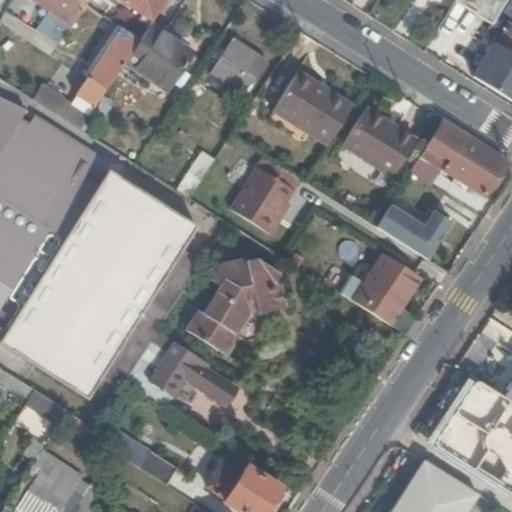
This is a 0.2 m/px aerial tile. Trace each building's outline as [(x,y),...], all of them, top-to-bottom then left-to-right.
[(32,0),(31,4),(48,15),(70,29),(84,9),(78,4),(71,0),(32,0)] [(80,0),(78,4),(84,9),(120,33),(136,44),(146,28),(164,0),(80,0)] [(455,0),(453,4),(490,27),(507,1),(505,0),(455,0)] [(70,29),(48,15),(33,35),(56,50),(70,29)] [(505,37),(511,42),(511,28),(511,29),(507,26),(503,33),(506,36),(505,37)] [(146,28),(136,44),(122,65),(163,93),(189,56),(146,28)] [(69,107),(41,89),(31,103),(78,133),(103,94),(122,65),(136,44),(120,33),(69,107)] [(263,62),(230,39),(207,75),(239,96),(263,62)] [(511,57),(492,45),(471,79),(511,105),(511,57)] [(295,73),(290,80),(322,101),(327,94),(295,73)] [(271,110),(269,113),(326,149),(352,110),(327,94),(322,101),(290,80),(282,94),(287,97),(276,114),(271,110)] [(287,97),(282,94),(271,110),(276,114),(287,97)] [(21,115),(0,105),(0,351),(86,404),(99,381),(119,393),(122,386),(138,361),(145,350),(155,336),(197,265),(178,253),(191,230),(101,175),(92,191),(79,185),(91,162),(29,122),(23,131),(15,126),(21,115)] [(413,143),(364,112),(340,149),(390,180),(413,143)] [(418,159),(483,199),(506,165),(441,124),(418,159)] [(194,191),(210,156),(196,149),(180,185),(194,191)] [(302,184),(268,162),(233,217),(267,239),(302,184)] [(422,228),(389,207),(375,228),(424,261),(449,224),(432,213),(422,228)] [(418,278),(383,255),(354,299),(406,332),(413,321),(397,311),(418,278)] [(216,289),(213,294),(219,298),(206,320),(196,314),(184,333),(199,343),(209,350),(222,329),(226,331),(236,316),(238,311),(236,301),(244,299),(247,308),(252,312),(282,306),(276,282),(273,283),(271,279),(274,275),(255,261),(251,268),(243,270),(241,264),(215,269),(208,283),(213,286),(216,289)] [(216,289),(213,286),(196,314),(206,320),(219,298),(213,294),(216,289)] [(236,301),(238,311),(236,316),(240,315),(247,314),(252,312),(247,308),(244,299),(236,301)] [(226,331),(222,329),(209,350),(213,353),(226,331)] [(155,336),(145,350),(163,360),(164,361),(172,347),(155,336)] [(474,338),(453,369),(454,370),(458,373),(482,388),(503,357),(474,338)] [(138,361),(122,386),(163,411),(182,381),(223,407),(232,391),(201,372),(204,367),(189,358),(172,347),(164,361),(163,360),(156,372),(138,361)] [(2,374),(0,377),(0,385),(26,402),(32,393),(2,374)] [(511,378),(508,376),(495,396),(511,406),(511,378)] [(32,393),(26,402),(58,422),(64,413),(32,393)] [(511,423),(464,395),(442,429),(486,457),(489,451),(503,460),(500,465),(511,473),(511,423)] [(64,413),(58,422),(89,442),(89,441),(94,432),(64,413)] [(94,432),(89,441),(109,453),(114,444),(94,432)] [(30,439),(20,454),(32,462),(40,449),(41,447),(30,439)] [(32,462),(15,488),(52,511),(70,511),(86,488),(78,481),(81,476),(40,449),(32,462)] [(489,451),(486,457),(500,465),(503,460),(489,451)] [(148,455),(136,472),(164,489),(174,472),(148,455)] [(387,511),(465,511),(476,496),(420,460),(387,511)] [(217,465),(201,489),(209,494),(224,469),(217,465)] [(242,470),(237,477),(224,469),(209,494),(221,501),(219,504),(231,511),(261,511),(275,491),(242,470)] [(52,511),(15,488),(0,510),(0,511),(52,511)] [(89,511),(86,488),(70,511),(89,511)]
